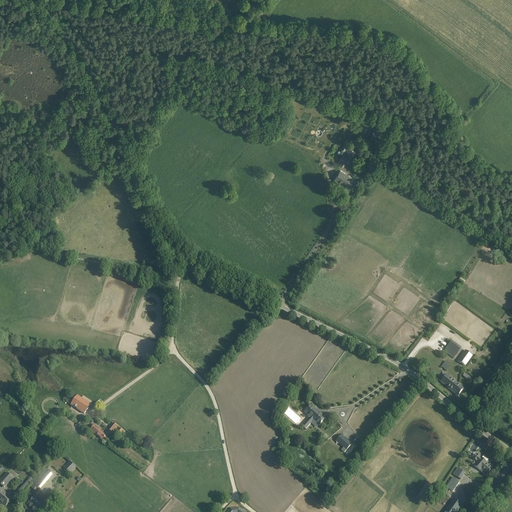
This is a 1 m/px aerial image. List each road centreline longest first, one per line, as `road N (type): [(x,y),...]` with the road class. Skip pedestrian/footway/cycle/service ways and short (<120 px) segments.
road 1 (unclassified): [(28,0),(58,24),(90,69),(171,250),(404,368),(472,424)]
road 2 (track): [(59,0),(376,36),(419,67),(484,167),(511,178)]
road 3 (track): [(253,511),(238,495),(213,399),(174,351),(171,250)]
road 4 (unknown): [(174,271),(0,231)]
